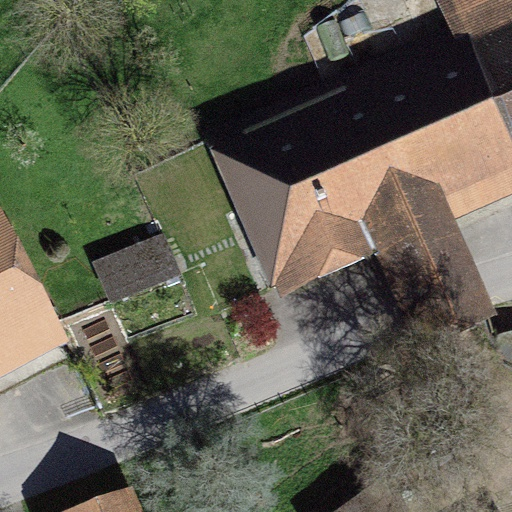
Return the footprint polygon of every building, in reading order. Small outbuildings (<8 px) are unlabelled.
[(511,0),(429,0),(446,38),(511,8),(511,0)] [(511,168),(511,40),(240,161),(292,279),(374,243),(369,232),(381,226),(418,308),(431,337),(477,317),(464,288),(427,206),(511,168)] [(0,344),(48,320),(0,229),(0,344)] [(164,243),(98,270),(112,302),(177,275),(164,243)] [(511,334),(490,337),(501,362),(497,364),(511,373),(511,334)] [(424,344),(399,354),(427,418),(451,407),(424,344)]
